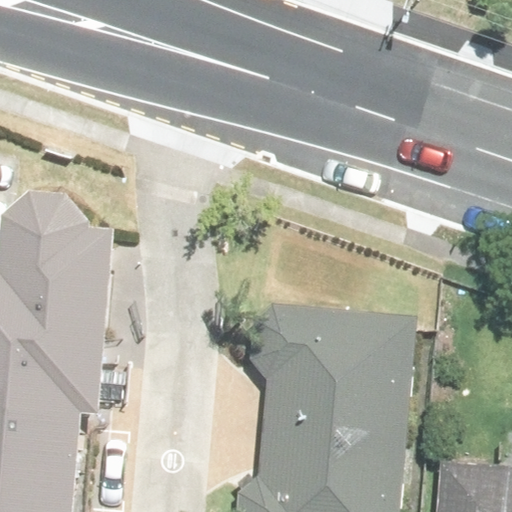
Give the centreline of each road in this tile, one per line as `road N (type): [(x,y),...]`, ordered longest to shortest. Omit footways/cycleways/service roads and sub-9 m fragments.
road 1 (residential): [(191,51),(159,511)]
road 2 (tertiary): [(191,51),(511,160)]
road 3 (tertiary): [(11,0),(191,51)]
